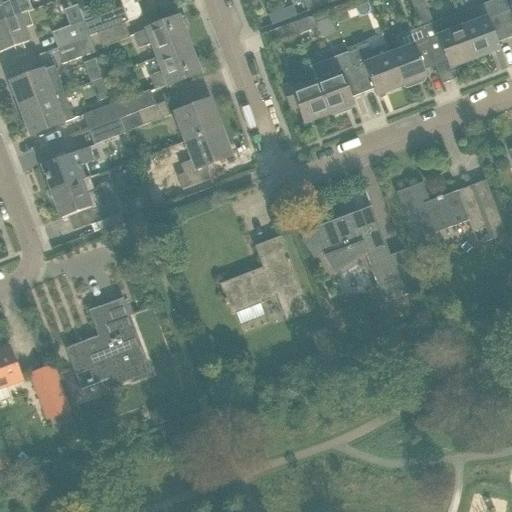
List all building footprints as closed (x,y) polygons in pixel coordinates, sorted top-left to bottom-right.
[(27,0),(0,0),(0,22),(27,12),(31,11),(27,0)] [(138,2),(143,0),(119,0),(122,7),(84,21),(90,37),(124,24),(124,23),(143,16),(138,2)] [(422,0),(409,0),(420,28),(422,28),(436,66),(446,62),(449,68),(475,59),(458,14),(432,24),(422,0)] [(494,1),(493,0),(485,0),(487,3),(458,14),(475,59),(499,49),(497,43),(509,38),(500,13),(499,14),(494,1)] [(343,5),(331,9),(337,23),(348,19),(343,5)] [(292,6),(280,10),(284,21),(296,16),(292,6)] [(511,8),(500,13),(509,38),(511,37),(511,8)] [(280,10),(267,15),(271,26),(284,21),(280,10)] [(24,29),(32,26),(27,12),(0,22),(0,52),(29,42),(24,29)] [(187,25),(186,20),(182,17),(179,19),(178,18),(133,35),(139,50),(150,46),(154,59),(189,46),(183,31),(187,29),(187,25)] [(311,31),(311,26),(308,18),(294,23),(298,35),(311,31)] [(57,49),(90,37),(84,21),(51,33),(57,49)] [(273,45),(298,35),(294,23),(269,33),(273,45)] [(124,24),(96,34),(102,48),(129,37),(124,24)] [(402,48),(389,53),(401,86),(402,86),(402,87),(406,89),(415,85),(417,81),(417,80),(426,77),(424,70),(436,66),(422,28),(420,28),(415,30),(398,37),(402,48)] [(94,51),(95,51),(90,37),(57,49),(62,65),(95,53),(94,51)] [(198,60),(195,61),(189,46),(154,59),(160,73),(149,77),(154,91),(199,74),(199,73),(203,72),(203,67),(202,62),(198,60)] [(401,86),(389,53),(387,48),(370,55),(365,49),(348,55),(362,94),(373,89),(376,96),(401,86)] [(351,98),(362,94),(348,55),(311,69),(316,81),(328,114),(329,114),(333,116),(342,113),(344,108),(353,104),(351,98)] [(29,76),(10,83),(20,109),(63,92),(53,67),(44,70),(29,76)] [(303,123),(328,114),(316,81),(294,90),(291,84),(281,88),(290,110),(297,107),(303,123)] [(150,91),(122,101),(127,116),(137,113),(155,106),(150,91)] [(30,136),(73,120),(63,92),(20,109),(30,136)] [(183,143),(220,129),(209,100),(172,114),(183,143)] [(155,106),(137,113),(142,126),(170,116),(166,102),(155,106)] [(87,131),(120,119),(115,104),(82,115),(87,131)] [(124,130),(124,129),(120,119),(87,131),(92,146),(125,134),(124,130)] [(205,167),(231,157),(220,129),(183,143),(190,162),(180,165),(183,174),(177,177),(182,190),(210,180),(205,167)] [(84,165),(94,162),(89,148),(42,166),(52,193),(89,179),(84,165)] [(149,170),(151,164),(149,158),(139,162),(143,172),(149,170)] [(97,186),(93,192),(89,179),(52,193),(62,219),(85,210),(91,225),(119,215),(113,200),(115,195),(111,187),(104,184),(97,186)] [(470,187),(429,202),(422,183),(396,193),(418,253),(440,245),(436,233),(467,222),(472,233),(484,229),(489,241),(506,235),(500,220),(499,220),(500,222),(485,227),(470,187)] [(404,251),(390,256),(371,207),(370,207),(372,213),(359,218),(357,212),(314,228),(325,258),(335,272),(365,253),(384,303),(419,290),(404,251)] [(263,268),(220,285),(227,304),(232,316),(236,314),(240,325),(264,316),(260,305),(276,299),(285,322),(309,312),(288,256),(280,237),(255,247),(263,268)] [(151,373),(130,317),(123,298),(88,311),(98,337),(65,349),(81,390),(108,380),(111,388),(151,373)] [(335,361),(335,358),(325,329),(311,333),(321,365),(335,361)] [(0,391),(21,384),(15,367),(8,349),(0,351),(0,391)] [(53,366),(27,376),(45,421),(49,420),(69,412),(71,411),(53,366)] [(162,408),(149,413),(154,426),(167,421),(162,408)]
